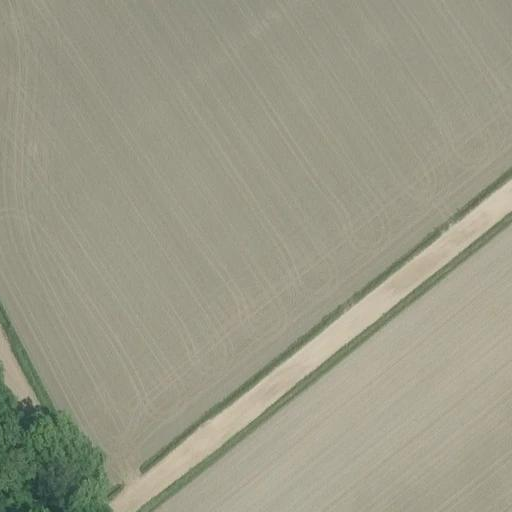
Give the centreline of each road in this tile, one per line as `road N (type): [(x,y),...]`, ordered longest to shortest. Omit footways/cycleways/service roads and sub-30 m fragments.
road 1 (track): [(112,511),(511,193)]
road 2 (track): [(0,354),(88,511)]
